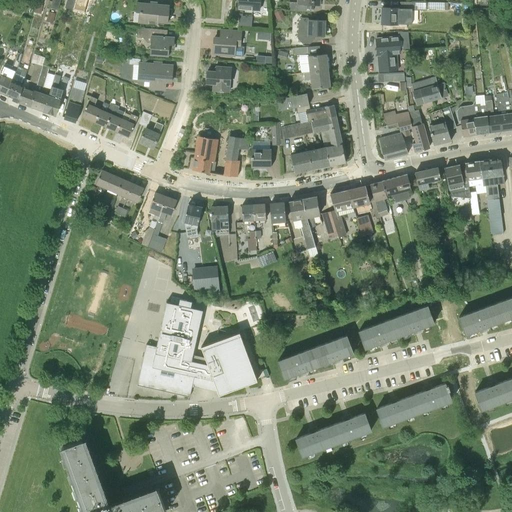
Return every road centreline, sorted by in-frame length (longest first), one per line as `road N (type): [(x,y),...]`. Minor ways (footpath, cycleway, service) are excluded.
road 1 (residential): [(258,401),(511,337)]
road 2 (residential): [(86,142),(13,382)]
road 3 (residential): [(13,382),(112,407),(258,401)]
road 4 (unclassified): [(369,171),(258,191),(160,173)]
road 5 (residential): [(160,173),(190,87),(191,0)]
road 6 (tertiary): [(369,171),(352,40),(356,0)]
road 7 (tertiary): [(369,171),(511,143)]
